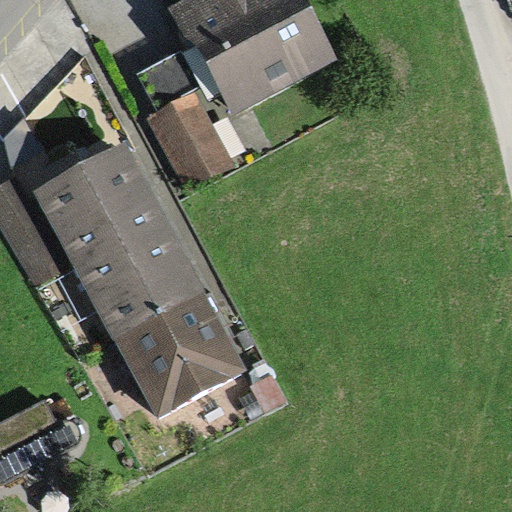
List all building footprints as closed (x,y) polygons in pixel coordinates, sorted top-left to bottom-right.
[(183,0),(172,5),(229,115),(338,60),(307,0),(183,0)] [(150,116),(186,189),(233,165),(196,92),(206,87),(186,47),(138,71),(159,112),(150,116)] [(157,418),(249,369),(212,300),(127,142),(35,191),(157,418)] [(0,227),(33,285),(61,269),(10,180),(0,185),(0,227)] [(265,410),(286,400),(274,376),(254,386),(265,410)] [(47,400),(0,424),(0,454),(1,456),(0,456),(0,482),(4,482),(32,468),(79,443),(81,432),(77,424),(71,420),(66,419),(59,422),(47,400)]
